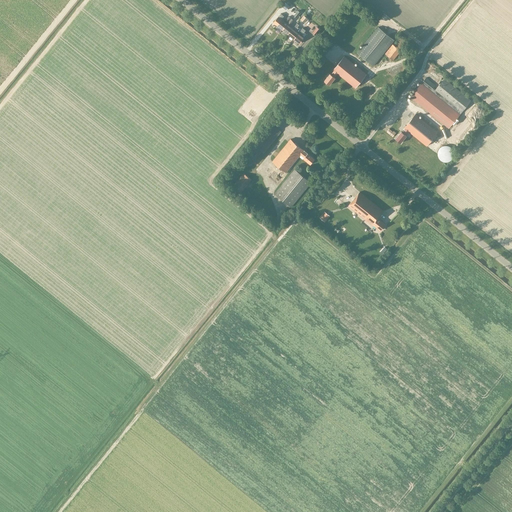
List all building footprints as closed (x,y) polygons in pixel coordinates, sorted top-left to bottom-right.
[(286,10),(290,6),(285,2),(282,6),(286,10)] [(281,14),(273,23),(277,25),(282,30),(287,24),(283,21),(281,19),(284,16),(281,14)] [(288,34),(293,28),(289,26),(293,21),(291,19),(287,24),(282,30),(288,34)] [(298,28),(297,27),(299,25),(297,23),(293,28),(288,34),(294,39),(298,33),(296,31),(298,28)] [(357,53),(373,66),(394,40),(378,27),(357,53)] [(298,33),(294,39),(299,44),(304,38),(301,36),(306,30),(302,28),(298,33)] [(393,60),(401,51),(393,44),(385,54),(393,60)] [(355,88),(366,74),(344,56),(333,70),(334,71),(331,75),(330,74),(324,81),(329,85),(335,78),(334,77),(338,73),(355,88)] [(454,107),(435,91),(433,89),(436,86),(426,78),(420,86),(410,97),(449,128),(462,113),(454,106),(454,107)] [(435,91),(454,107),(454,106),(464,95),(444,79),(435,91)] [(427,146),(437,132),(415,114),(404,128),(405,129),(402,132),(401,132),(396,139),(401,143),(406,136),(406,135),(409,131),(427,146)] [(264,153),(281,132),(273,125),(244,161),(250,166),(262,151),(264,153)] [(389,129),(386,132),(392,137),(395,133),(389,129)] [(291,139),(272,161),(286,172),(300,154),(304,158),(303,158),(310,164),(315,159),(308,153),(307,154),(303,151),(304,150),(291,139)] [(449,161),(450,161),(451,160),(452,159),(453,158),(453,157),(454,156),(454,155),(454,154),(454,153),(454,152),(454,151),(453,151),(453,150),(453,149),(452,149),(452,148),(451,148),(451,147),(450,147),(449,146),(448,146),(447,146),(446,146),(445,146),(444,146),(443,146),(442,146),(441,147),(440,148),(439,149),(439,150),(438,150),(438,151),(438,152),(438,153),(437,154),(438,154),(438,155),(438,156),(438,157),(439,158),(439,159),(440,159),(440,160),(441,160),(442,161),(443,161),(443,162),(444,162),(445,162),(446,162),(448,162),(448,161),(449,161)] [(416,157),(421,162),(430,153),(425,148),(416,157)] [(294,169),(274,193),(290,207),(311,183),(294,169)] [(240,193),(252,180),(244,173),(232,186),(240,193)] [(270,177),(277,183),(280,179),(274,173),(270,177)] [(378,218),(384,211),(360,192),(349,206),(374,226),(374,225),(381,231),(386,224),(378,218)] [(325,211),(320,217),(325,222),(330,216),(325,211)] [(466,442),(456,456),(460,458),(470,444),(466,442)]
